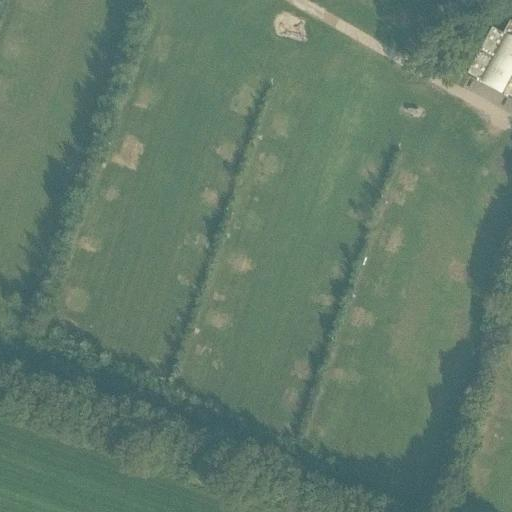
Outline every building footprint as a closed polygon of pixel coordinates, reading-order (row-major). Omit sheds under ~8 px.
[(492,33),(468,78),(482,85),(483,83),(504,94),(502,97),(511,101),(511,27),(510,26),(503,39),(492,33)] [(348,74),(341,90),(360,99),(368,83),(348,74)] [(265,331),(280,340),(290,322),(275,313),(265,331)] [(255,360),(271,367),(279,350),(262,342),(255,360)] [(511,350),(494,351),(494,366),(511,366),(511,350)] [(448,376),(453,357),(437,353),(432,372),(448,376)] [(259,399),(266,381),(250,375),(243,394),(259,399)] [(422,404),(439,407),(441,386),(424,384),(422,404)] [(481,413),(499,417),(504,397),(486,393),(481,413)] [(240,409),(235,424),(246,428),(252,413),(240,409)] [(425,438),(431,419),(414,414),(409,434),(425,438)] [(470,452),(492,456),(496,433),(473,430),(470,452)] [(413,471),(418,451),(401,447),(397,468),(413,471)] [(462,467),(458,488),(472,491),(476,470),(462,467)]
